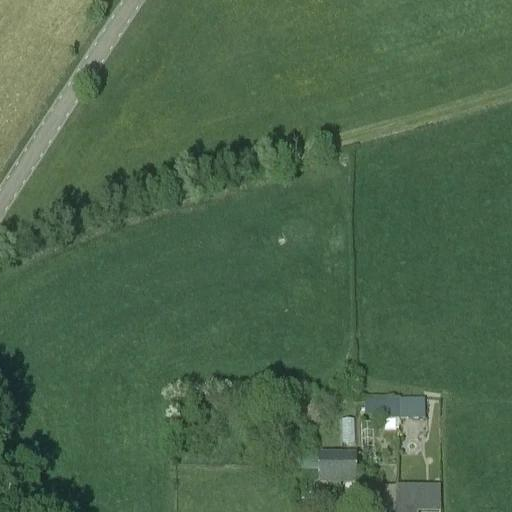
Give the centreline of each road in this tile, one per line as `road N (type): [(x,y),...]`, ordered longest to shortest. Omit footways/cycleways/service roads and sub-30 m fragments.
road 1 (track): [(511,96),(164,197),(0,258)]
road 2 (unclassified): [(0,203),(132,0)]
